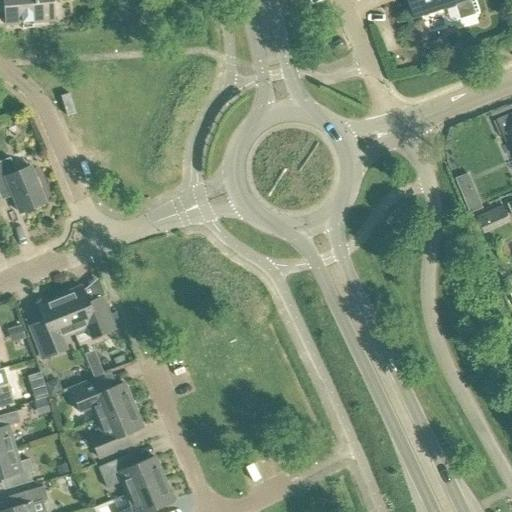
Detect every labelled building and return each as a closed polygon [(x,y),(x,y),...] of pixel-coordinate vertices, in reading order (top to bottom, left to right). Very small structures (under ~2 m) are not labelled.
[(2,0),(5,24),(21,23),(21,29),(32,28),(31,22),(52,20),(50,0),(2,0)] [(410,0),(416,17),(453,6),(457,21),(463,23),(478,19),(481,13),(476,0),(410,0)] [(511,113),(497,120),(504,136),(509,134),(511,141),(511,113)] [(16,173),(9,159),(0,162),(0,194),(10,191),(19,214),(44,204),(29,167),(16,173)] [(91,339),(111,331),(116,329),(103,296),(87,302),(81,287),(58,296),(73,333),(86,328),(91,339)] [(36,305),(42,321),(27,327),(40,360),(64,350),(60,339),(73,333),(58,296),(36,305)] [(21,325),(7,330),(11,342),(25,338),(21,325)] [(98,359),(88,363),(93,376),(103,372),(98,359)] [(57,379),(45,384),(50,396),(62,391),(57,379)] [(71,392),(75,404),(79,414),(90,409),(95,421),(132,406),(123,383),(107,390),(102,379),(71,392)] [(0,407),(13,404),(7,384),(0,386),(0,407)] [(43,385),(31,389),(34,401),(47,398),(43,385)] [(46,399),(34,402),(38,415),(50,412),(46,399)] [(132,406),(95,421),(101,435),(90,440),(98,459),(125,448),(121,437),(142,428),(132,406)] [(0,453),(14,450),(7,427),(19,423),(15,412),(0,416),(0,453)] [(14,450),(0,453),(0,478),(4,478),(7,489),(31,482),(28,474),(32,473),(28,460),(18,463),(14,450)] [(122,484),(126,495),(163,480),(154,457),(133,466),(128,455),(98,468),(107,490),(122,484)] [(68,462),(55,466),(58,476),(72,472),(68,462)] [(163,480),(126,495),(131,507),(118,511),(152,511),(172,502),(163,480)] [(0,511),(44,511),(41,500),(45,499),(42,487),(9,497),(12,508),(0,511)]
